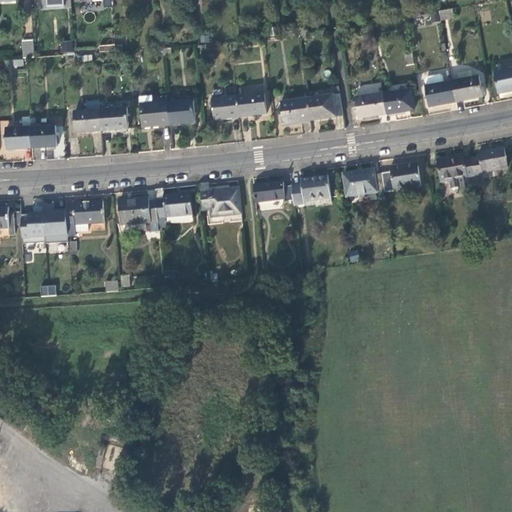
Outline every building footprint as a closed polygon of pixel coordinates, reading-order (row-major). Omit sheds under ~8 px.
[(456,11),(443,14),(445,22),(457,19),(456,11)] [(24,15),(25,40),(33,40),(31,14),(24,15)] [(22,41),(23,58),(26,58),(34,58),(33,40),(25,40),(22,41)] [(405,65),(412,64),(410,53),(403,54),(405,65)] [(497,95),(511,91),(511,69),(492,74),(497,95)] [(463,80),(451,82),(455,104),(482,98),(477,73),(462,75),(463,80)] [(427,108),(455,104),(451,82),(442,84),(441,77),(439,76),(425,78),(424,80),(425,87),(424,87),(427,108)] [(409,91),(383,96),(386,115),(412,111),(409,91)] [(263,94),(235,97),(238,118),(265,115),(263,94)] [(359,119),(386,115),(383,96),(382,94),(356,98),(359,119)] [(331,97),(333,117),(342,116),(339,95),(331,97)] [(330,96),(305,99),(308,122),(334,118),(333,117),(331,97),(330,96)] [(212,121),(238,118),(235,97),(210,100),(212,121)] [(141,129),(169,126),(168,125),(166,105),(152,106),(151,98),(138,99),(141,129)] [(283,125),(308,122),(305,99),(279,103),(283,125)] [(74,134),(99,132),(98,111),(97,102),(85,103),(85,112),(72,113),(74,134)] [(192,102),(166,105),(168,125),(194,123),(192,102)] [(125,109),(98,111),(99,132),(126,130),(125,109)] [(6,150),(31,148),(30,128),(30,118),(22,118),(22,128),(5,129),(6,150)] [(54,126),(30,128),(31,148),(56,147),(54,126)] [(477,159),(470,161),(473,177),(481,176),(480,173),(506,168),(502,149),(476,154),(477,159)] [(448,190),(475,185),(473,177),(470,161),(462,162),(461,157),(436,161),(440,183),(446,182),(448,190)] [(389,173),(380,174),(383,191),(384,194),(419,188),(416,168),(400,170),(399,166),(388,168),(389,173)] [(507,174),(506,168),(480,173),(481,176),(473,177),(475,185),(475,187),(483,185),(482,179),(507,174)] [(376,192),(383,191),(380,174),(373,175),(372,171),(342,175),(345,197),(376,193),(376,192)] [(301,186),(291,187),(293,201),(294,206),(303,205),(303,207),(330,203),(326,177),(300,181),(301,186)] [(284,202),(293,201),(291,187),(282,188),(282,183),(252,187),(254,203),(284,199),(284,202)] [(210,217),(240,213),(237,189),(208,192),(206,185),(199,186),(202,211),(209,210),(210,217)] [(164,200),(156,201),(159,231),(161,231),(166,231),(165,222),(192,219),(190,193),(163,196),(164,200)] [(151,238),(159,237),(159,236),(159,231),(156,201),(148,201),(148,198),(130,199),(130,201),(118,202),(120,230),(150,227),(151,238)] [(72,209),(65,209),(67,234),(68,237),(75,236),(75,233),(89,232),(88,225),(104,224),(103,201),(72,204),(72,209)] [(28,207),(20,208),(21,227),(29,226),(29,228),(46,227),(46,235),(67,234),(65,209),(58,209),(57,204),(27,206),(28,207)] [(0,228),(9,228),(9,234),(14,234),(13,212),(8,212),(8,207),(0,207),(0,228)] [(171,272),(163,274),(163,282),(170,282),(169,279),(172,279),(171,272)] [(130,287),(129,275),(121,276),(122,288),(130,287)] [(119,291),(118,281),(106,282),(106,292),(119,291)] [(37,285),(27,285),(28,296),(38,296),(37,285)] [(40,286),(41,297),(56,296),(56,285),(40,286)] [(248,511),(265,511),(265,503),(248,503),(248,511)]
